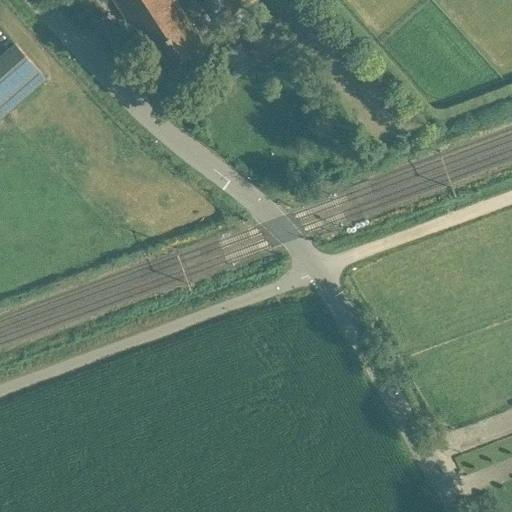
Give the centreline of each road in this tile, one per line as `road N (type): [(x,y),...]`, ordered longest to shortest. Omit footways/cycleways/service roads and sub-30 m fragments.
road 1 (unclassified): [(321,269),(98,69),(39,0)]
road 2 (unclassified): [(0,387),(321,269)]
road 3 (unclassified): [(457,511),(321,269)]
road 4 (track): [(511,201),(321,269)]
